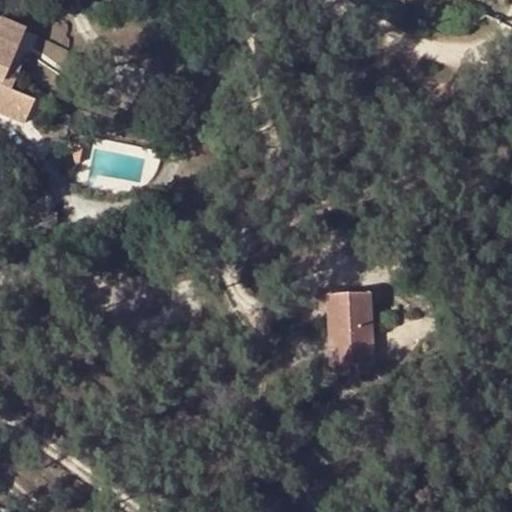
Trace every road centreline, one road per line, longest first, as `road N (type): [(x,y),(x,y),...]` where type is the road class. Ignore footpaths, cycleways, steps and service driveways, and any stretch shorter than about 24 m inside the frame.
road 1 (unknown): [(77,0),(98,52),(170,96),(188,142),(168,179),(133,215),(69,218)]
road 2 (residential): [(345,0),(511,75)]
